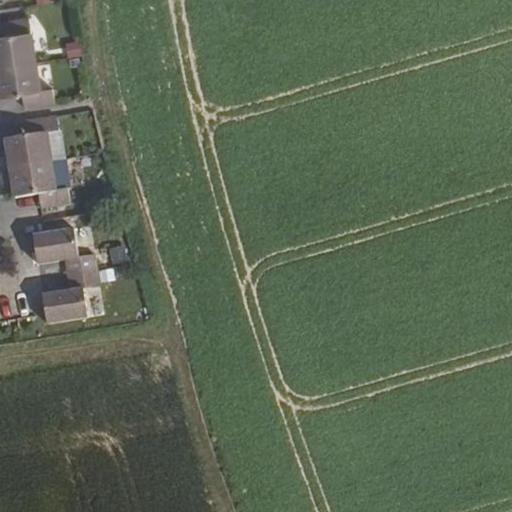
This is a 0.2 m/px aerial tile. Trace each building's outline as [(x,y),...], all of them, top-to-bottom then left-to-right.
[(31,19),(0,23),(0,68),(37,63),(31,19)] [(37,63),(0,68),(0,96),(0,99),(20,96),(22,110),(55,104),(53,89),(42,91),(37,63)] [(57,117),(24,123),(27,137),(7,139),(11,169),(53,162),(48,133),(60,132),(57,117)] [(53,162),(11,169),(16,199),(37,196),(40,211),(71,205),(68,189),(58,191),(53,162)] [(107,189),(93,192),(97,206),(110,204),(107,189)] [(44,234),(35,236),(39,266),(64,262),(67,276),(98,271),(96,255),(81,257),(76,230),(44,234)] [(98,271),(67,276),(69,290),(44,294),(47,312),(49,326),(90,318),(86,290),(100,288),(98,271)]
